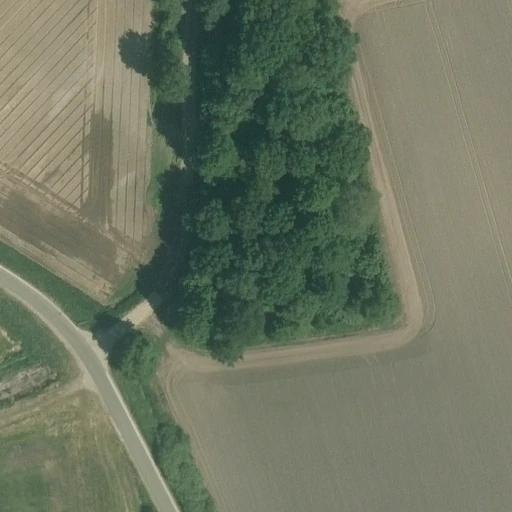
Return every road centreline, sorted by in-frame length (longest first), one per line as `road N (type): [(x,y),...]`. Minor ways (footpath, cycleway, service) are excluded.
road 1 (track): [(85,353),(179,280),(191,248),(198,0)]
road 2 (unclassified): [(167,511),(85,353),(50,311),(0,276)]
